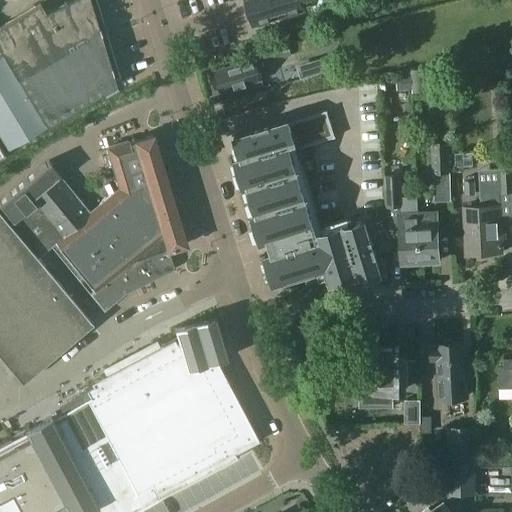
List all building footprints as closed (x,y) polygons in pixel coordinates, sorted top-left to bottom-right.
[(89,0),(68,0),(45,12),(39,3),(34,6),(34,5),(4,23),(5,24),(0,26),(0,49),(4,57),(0,58),(0,135),(8,148),(116,84),(114,79),(115,79),(95,13),(94,14),(89,0)] [(303,0),(245,0),(253,25),(306,8),(303,0)] [(336,0),(311,0),(318,20),(341,13),(336,0)] [(276,60),(291,56),(288,44),(273,48),(276,60)] [(256,59),(216,71),(222,91),(262,79),(256,59)] [(238,134),(235,135),(235,137),(236,137),(238,144),(242,156),(235,158),(236,160),(237,162),(238,164),(243,182),(244,185),(244,187),(249,186),(252,198),(253,199),(257,211),(252,213),(253,215),(254,217),(260,237),(261,240),(261,242),(268,240),(271,252),(265,254),(266,256),(267,259),(273,279),(274,282),(274,284),(278,283),(277,283),(315,271),(319,282),(329,279),(330,283),(332,282),(331,282),(345,278),(357,274),(359,280),(361,280),(361,279),(380,273),(380,274),(382,273),(381,270),(377,257),(378,257),(371,236),(367,223),(366,219),(364,220),(357,222),(345,226),(344,224),(317,232),(292,150),(305,146),(332,138),(336,137),(335,135),(334,135),(327,112),(328,112),(327,110),(324,111),(289,122),(289,120),(288,118),(285,119),(285,120),(272,124),(272,123),(251,130),(238,134)] [(120,187),(165,174),(153,134),(108,148),(120,187)] [(447,142),(433,142),(434,173),(435,200),(452,200),(451,172),(448,172),(447,142)] [(49,161),(0,201),(0,205),(11,219),(62,177),(49,161)] [(475,205),(463,206),(466,254),(477,253),(503,252),(502,252),(500,204),(499,192),(511,191),(511,163),(499,164),(500,182),(499,182),(480,183),(481,205),(475,205)] [(90,211),(90,212),(55,241),(94,289),(89,293),(103,310),(123,293),(169,270),(170,269),(171,268),(171,267),(172,266),(172,265),(172,264),(167,249),(185,243),(172,198),(165,174),(120,187),(90,211)] [(400,175),(385,176),(388,227),(400,226),(402,261),(406,261),(409,264),(416,264),(418,260),(421,260),(418,214),(417,195),(401,196),(400,175)] [(90,211),(62,177),(11,219),(41,255),(42,254),(41,253),(55,241),(90,212),(90,211)] [(464,195),(475,194),(475,180),(464,181),(464,195)] [(0,211),(0,355),(6,362),(22,381),(25,379),(29,375),(93,322),(0,211)] [(436,213),(418,214),(421,260),(424,260),(426,263),(433,263),(435,259),(439,259),(437,224),(436,224),(436,213)] [(26,430),(0,444),(0,497),(11,492),(21,511),(132,511),(153,501),(236,457),(235,453),(259,440),(217,360),(227,357),(215,316),(174,328),(178,341),(176,342),(174,338),(172,339),(91,382),(93,386),(86,390),(89,397),(51,417),(50,415),(25,429),(26,430)] [(438,344),(430,345),(431,360),(439,360),(440,374),(438,374),(439,398),(467,396),(466,372),(464,372),(462,342),(453,342),(451,339),(443,340),(441,343),(438,343),(438,344)] [(360,376),(360,406),(393,406),(393,391),(399,391),(399,384),(408,384),(408,356),(399,356),(399,346),(374,347),(374,375),(360,376)] [(505,364),(499,364),(500,383),(505,383),(511,382),(511,353),(505,353),(505,364)] [(404,399),(404,423),(415,423),(421,423),(420,399),(415,399),(404,399)] [(473,428),(448,428),(449,492),(474,492),(473,428)] [(372,450),(357,460),(375,487),(408,464),(407,462),(415,456),(414,429),(372,431),(381,444),(372,450)] [(450,511),(443,502),(431,511),(428,508),(422,511),(450,511)]
